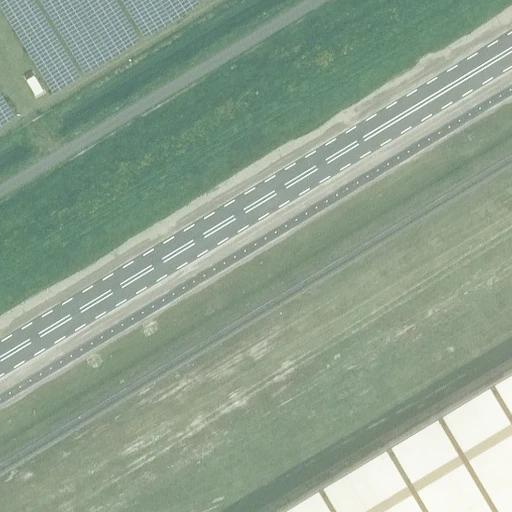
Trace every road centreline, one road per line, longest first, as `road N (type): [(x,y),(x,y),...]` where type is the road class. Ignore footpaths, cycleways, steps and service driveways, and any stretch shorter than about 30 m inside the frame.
road 1 (secondary): [(0,361),(511,54)]
road 2 (unclassified): [(319,0),(0,192)]
